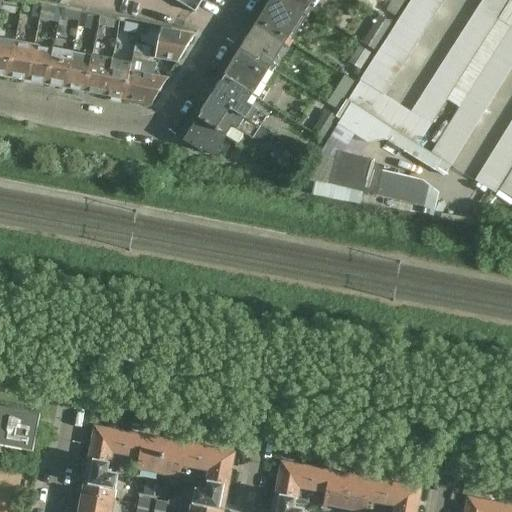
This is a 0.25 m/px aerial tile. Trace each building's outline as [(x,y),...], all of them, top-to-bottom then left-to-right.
[(4,0),(2,0),(0,11),(0,13),(13,16),(16,2),(4,0)] [(171,0),(193,13),(195,15),(203,0),(171,0)] [(283,0),(272,0),(258,23),(286,41),(304,13),(283,0)] [(283,0),(304,13),(312,0),(283,0)] [(367,0),(363,7),(378,17),(390,24),(405,0),(392,0),(385,11),(368,0),(367,0)] [(429,0),(410,0),(410,1),(434,17),(441,7),(429,0)] [(483,0),(482,0),(477,9),(498,22),(504,13),(483,0)] [(483,0),(504,13),(510,3),(505,0),(483,0)] [(410,1),(403,11),(428,27),(434,17),(410,1)] [(511,4),(510,3),(504,13),(498,22),(492,32),(486,41),(480,50),(474,59),(468,69),(462,78),(456,87),(450,97),(447,101),(459,109),(462,105),(468,95),(474,86),(480,76),(486,67),(492,58),(498,49),(504,39),(510,30),(511,26),(511,4)] [(32,5),(30,19),(38,20),(41,7),(32,5)] [(41,7),(38,20),(53,23),(55,10),(41,7)] [(471,18),(492,32),(498,22),(477,9),(471,18)] [(403,11),(397,21),(421,37),(428,27),(403,11)] [(64,12),(62,20),(78,23),(79,15),(80,15),(64,12)] [(90,30),(92,18),(79,15),(78,23),(77,27),(90,30)] [(360,45),(373,52),(390,24),(378,17),(360,45)] [(99,18),(97,27),(117,31),(118,22),(99,18)] [(465,27),(486,41),(492,32),(471,18),(465,27)] [(397,21),(390,31),(415,47),(421,37),(397,21)] [(118,22),(117,31),(135,35),(137,26),(118,22)] [(258,23),(240,51),(269,69),(286,41),(258,23)] [(459,37),(480,50),(486,41),(465,27),(459,37)] [(155,59),(177,64),(194,37),(160,31),(155,59)] [(390,31),(384,41),(409,57),(415,47),(390,31)] [(459,37),(453,46),(474,59),(480,50),(459,37)] [(511,44),(504,39),(498,49),(511,57),(511,44)] [(0,40),(0,77),(8,79),(15,44),(0,40)] [(384,41),(378,51),(402,67),(409,57),(384,41)] [(33,47),(15,44),(8,79),(27,83),(33,47)] [(134,45),(132,55),(140,56),(148,58),(150,49),(134,45)] [(447,55),(468,69),(474,59),(453,46),(447,55)] [(52,51),(33,47),(27,83),(46,86),(52,51)] [(358,47),(347,64),(360,71),(370,55),(358,47)] [(511,67),(511,57),(498,49),(492,58),(511,69),(511,67)] [(52,51),(46,86),(65,90),(72,54),(52,51)] [(240,51),(224,78),(251,95),(260,101),(269,89),(260,83),(269,69),(240,51)] [(378,51),(371,61),(396,77),(402,67),(378,51)] [(72,54),(65,90),(84,94),(91,58),(72,54)] [(441,64),(462,78),(468,69),(447,55),(441,64)] [(110,61),(91,58),(84,94),(104,98),(110,61)] [(511,69),(492,58),(486,67),(505,79),(511,69)] [(110,61),(104,98),(123,101),(130,65),(110,61)] [(130,65),(123,101),(151,107),(167,81),(166,80),(153,78),(155,66),(131,61),(130,65)] [(371,61),(365,71),(389,87),(396,77),(371,61)] [(435,74),(456,87),(462,78),(441,64),(435,74)] [(505,79),(486,67),(480,76),(499,88),(505,79)] [(365,71),(358,81),(383,97),(389,87),(365,71)] [(429,84),(450,97),(456,87),(435,74),(429,84)] [(499,88),(480,76),(474,86),(493,98),(499,88)] [(343,77),(326,105),(337,112),(339,108),(338,107),(353,83),(343,77)] [(224,78),(211,99),(258,128),(265,117),(245,105),(251,95),(224,78)] [(352,91),(345,102),(349,104),(384,125),(396,105),(383,97),(358,81),(352,91)] [(429,84),(422,94),(443,107),(447,101),(450,97),(429,84)] [(493,98),(474,86),(468,95),(488,107),(493,98)] [(422,94),(416,104),(437,117),(443,107),(422,94)] [(488,107),(468,95),(462,105),(481,117),(488,107)] [(211,99),(198,120),(238,145),(244,135),(251,140),(252,138),(263,145),(269,135),(258,128),(211,99)] [(442,177),(449,167),(430,154),(418,146),(384,125),(349,104),(336,125),(365,144),(383,141),(441,177),(442,177)] [(431,127),(437,117),(416,104),(409,114),(431,127)] [(396,105),(384,125),(418,146),(424,137),(431,127),(409,114),(396,105)] [(462,105),(459,109),(455,115),(475,127),(481,117),(462,105)] [(469,137),(475,127),(455,115),(449,125),(469,137)] [(198,120),(184,142),(201,152),(202,149),(213,155),(224,138),(237,146),(238,145),(198,120)] [(463,147),(469,137),(449,125),(442,135),(463,147)] [(511,136),(505,132),(499,142),(511,149),(511,136)] [(456,158),(463,147),(442,135),(436,145),(456,158)] [(492,152),(511,163),(511,149),(499,142),(492,152)] [(450,168),(456,158),(436,145),(430,154),(449,167),(450,168)] [(507,175),(509,172),(511,166),(511,163),(492,152),(486,162),(507,175)] [(336,153),(328,186),(334,187),(331,197),(409,215),(411,205),(429,210),(434,190),(422,182),(421,182),(380,172),(381,170),(369,160),(336,153)] [(480,172),(501,185),(503,182),(507,175),(486,162),(480,172)] [(495,195),(497,191),(501,185),(480,172),(474,182),(495,195)] [(511,174),(509,172),(507,175),(503,182),(511,187),(511,174)] [(511,187),(503,182),(501,185),(497,191),(511,200),(511,187)] [(0,448),(32,455),(32,454),(38,421),(39,417),(0,409),(0,448)] [(124,456),(128,435),(124,435),(123,433),(118,432),(115,433),(94,429),(88,461),(108,465),(110,453),(124,456)] [(157,474),(163,444),(149,441),(144,440),(144,439),(128,435),(124,456),(139,459),(137,470),(157,474)] [(196,469),(199,449),(185,446),(178,446),(178,447),(163,444),(157,474),(178,478),(180,466),(196,469)] [(199,449),(196,469),(209,472),(207,483),(227,487),(232,455),(212,452),(210,450),(205,448),(203,450),(199,449)] [(88,461),(82,496),(112,501),(117,477),(119,468),(108,465),(88,461)] [(276,496),(305,502),(306,491),(310,491),(314,471),(312,471),(310,468),(304,467),(301,469),(282,465),(276,496)] [(314,471),(310,491),(327,494),(324,506),(344,510),(350,480),(337,477),(330,474),(314,471)] [(350,480),(344,510),(353,511),(371,511),(373,503),(382,505),(386,485),(371,482),(364,482),(364,483),(350,480)] [(221,511),(227,487),(207,483),(196,481),(195,491),(190,511),(221,511)] [(386,485),(382,505),(396,507),(394,511),(414,511),(419,491),(399,487),(397,485),(392,484),(389,485),(386,485)] [(144,485),(142,496),(153,498),(155,487),(144,485)] [(164,500),(166,489),(155,487),(153,498),(164,500)] [(82,496),(79,511),(110,511),(112,501),(82,496)] [(276,496),(272,511),(304,511),(303,511),(305,502),(276,496)] [(149,501),(138,499),(136,509),(147,511),(149,501)] [(465,511),(499,511),(501,507),(499,506),(496,503),(490,502),(487,504),(468,500),(465,511)] [(166,504),(155,502),(154,509),(165,511),(166,504)]
